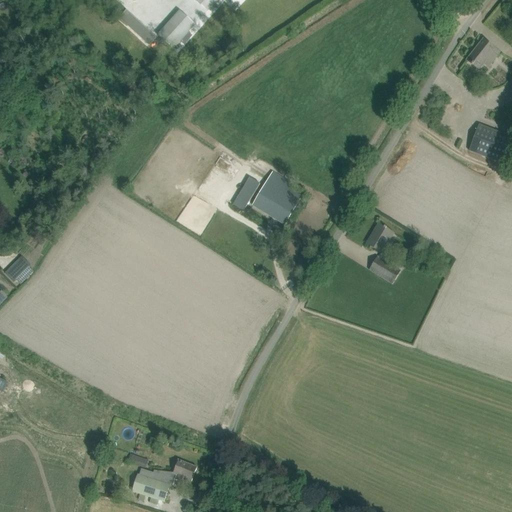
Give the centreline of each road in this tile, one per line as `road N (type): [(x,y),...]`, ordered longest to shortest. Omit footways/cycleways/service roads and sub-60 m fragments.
road 1 (unclassified): [(227,444),(271,342),(486,0)]
road 2 (unclassified): [(351,511),(227,444)]
